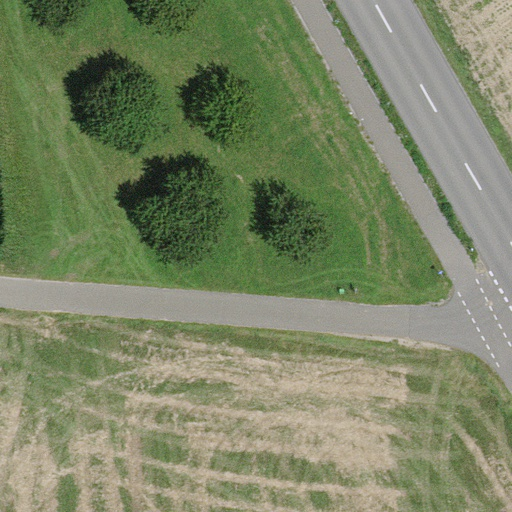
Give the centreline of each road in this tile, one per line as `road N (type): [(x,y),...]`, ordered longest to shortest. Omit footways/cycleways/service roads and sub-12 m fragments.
road 1 (track): [(0,283),(488,317)]
road 2 (tertiary): [(511,241),(375,0)]
